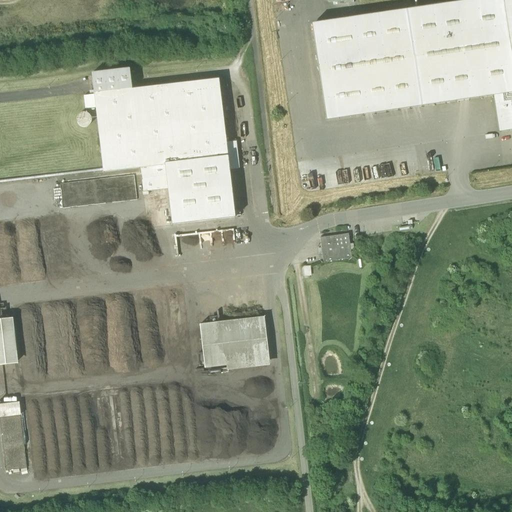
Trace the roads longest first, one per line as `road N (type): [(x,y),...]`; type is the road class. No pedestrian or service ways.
road 1 (track): [(308,511),(248,0)]
road 2 (unknown): [(442,202),(356,431),(351,470)]
road 3 (unknown): [(371,140),(324,144),(308,133),(298,34),(309,18),(335,14)]
